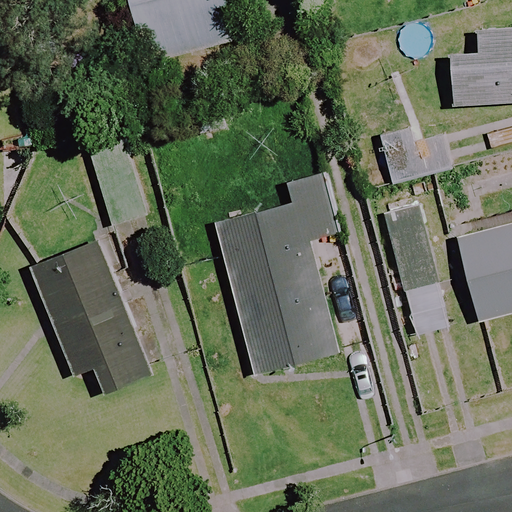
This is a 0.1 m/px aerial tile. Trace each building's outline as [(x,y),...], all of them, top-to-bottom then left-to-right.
[(211,0),(144,0),(158,60),(222,46),(211,0)] [(511,23),(477,26),(479,47),(443,50),(447,109),(507,105),(510,135),(511,134),(511,23)] [(143,217),(119,123),(83,133),(107,226),(143,217)] [(441,124),(389,139),(401,180),(453,165),(441,124)] [(333,355),(284,164),(208,184),(257,374),(333,355)] [(430,284),(411,199),(380,206),(399,291),(430,284)] [(511,222),(451,237),(472,322),(511,312),(511,222)] [(142,378),(94,245),(28,269),(48,323),(68,377),(88,369),(98,394),(142,378)]
